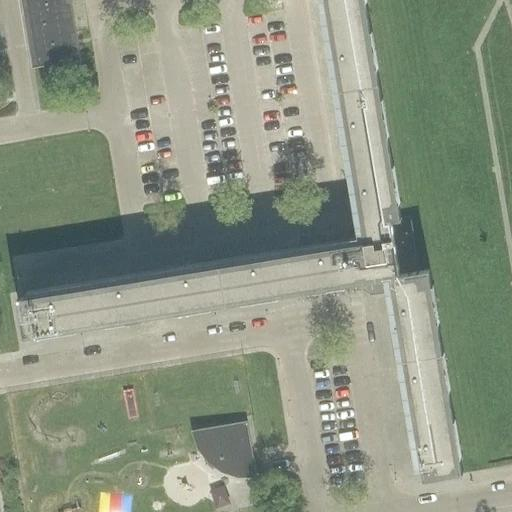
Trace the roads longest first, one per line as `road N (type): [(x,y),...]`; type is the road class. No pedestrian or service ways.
road 1 (residential): [(0,374),(296,325),(324,511)]
road 2 (residential): [(30,127),(118,114),(102,3),(124,0)]
road 3 (residential): [(30,127),(12,0)]
road 4 (residential): [(385,511),(511,493)]
